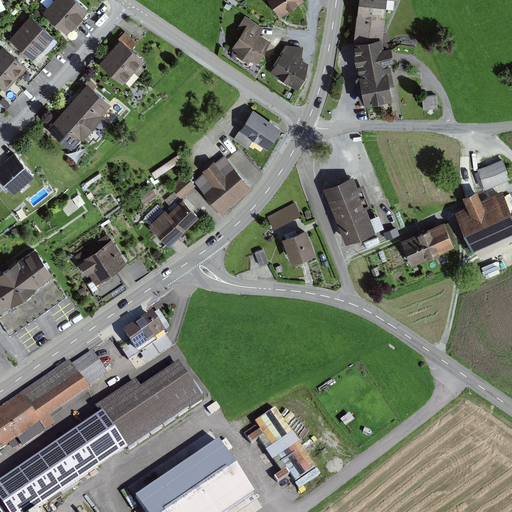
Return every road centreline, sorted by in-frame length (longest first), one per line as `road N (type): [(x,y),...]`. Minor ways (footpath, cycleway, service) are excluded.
road 1 (track): [(340,262),(452,211),(463,256),(439,358)]
road 2 (tertiary): [(194,258),(0,392)]
road 3 (residential): [(126,5),(307,123)]
road 4 (track): [(459,372),(388,445),(298,511)]
road 5 (unclassified): [(511,125),(307,123)]
road 6 (tertiary): [(511,408),(348,302)]
road 7 (residential): [(0,141),(126,5)]
road 8 (tertiary): [(307,123),(248,214),(194,258)]
road 9 (tertiary): [(348,302),(240,287),(194,258)]
road 10 (residential): [(348,302),(303,163)]
road 11 (tertiary): [(336,1),(307,123)]
